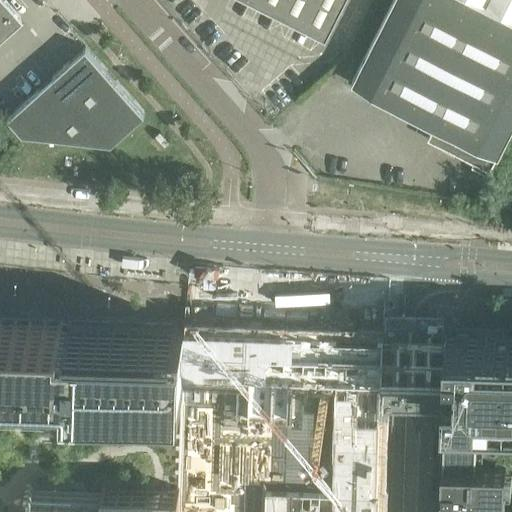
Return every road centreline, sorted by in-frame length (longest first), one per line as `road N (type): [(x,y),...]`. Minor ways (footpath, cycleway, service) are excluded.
road 1 (unknown): [(285,261),(281,296),(328,302),(353,326),(349,511)]
road 2 (unclassified): [(264,239),(269,170),(259,152),(125,0)]
road 3 (unclassified): [(264,239),(0,211)]
road 4 (unclassified): [(0,230),(262,259)]
road 5 (residential): [(401,511),(405,270)]
road 6 (unclassified): [(407,250),(264,239)]
road 7 (unclassified): [(262,259),(405,270)]
